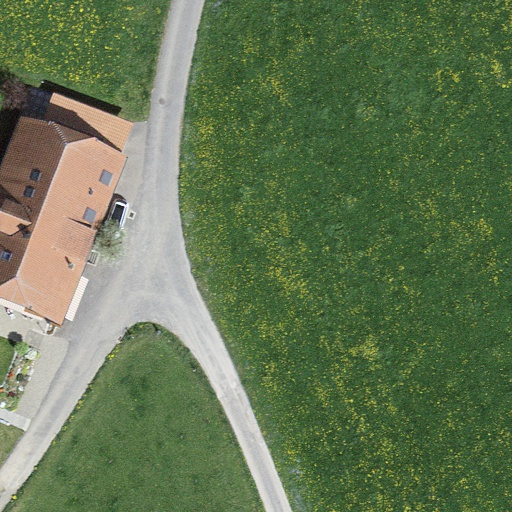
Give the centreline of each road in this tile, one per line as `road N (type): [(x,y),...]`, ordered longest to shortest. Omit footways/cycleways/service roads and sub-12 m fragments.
road 1 (unclassified): [(50,425),(148,253),(191,0)]
road 2 (track): [(148,253),(221,371),(277,511)]
